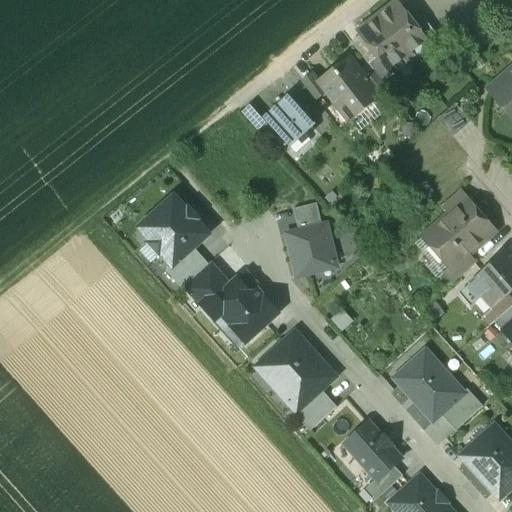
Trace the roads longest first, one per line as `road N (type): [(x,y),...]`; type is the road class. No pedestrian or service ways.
road 1 (residential): [(479,511),(280,290),(251,229)]
road 2 (track): [(169,158),(0,291)]
road 3 (residential): [(234,107),(369,0)]
